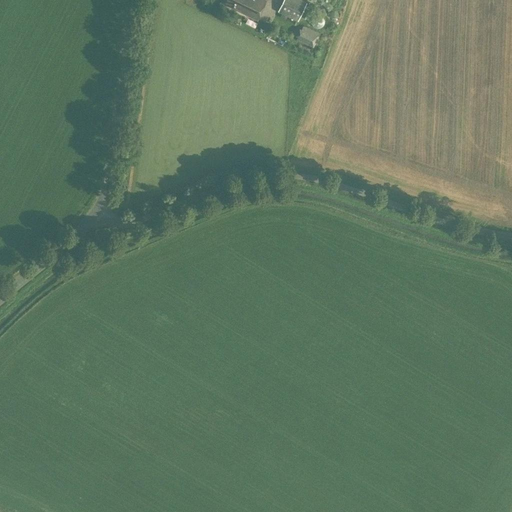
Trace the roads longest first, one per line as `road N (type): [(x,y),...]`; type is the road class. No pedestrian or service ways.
road 1 (unclassified): [(100,213),(142,219),(256,176),(301,171),(452,227),(511,238)]
road 2 (unclassified): [(100,213),(134,0)]
road 3 (unclassified): [(0,296),(100,213)]
